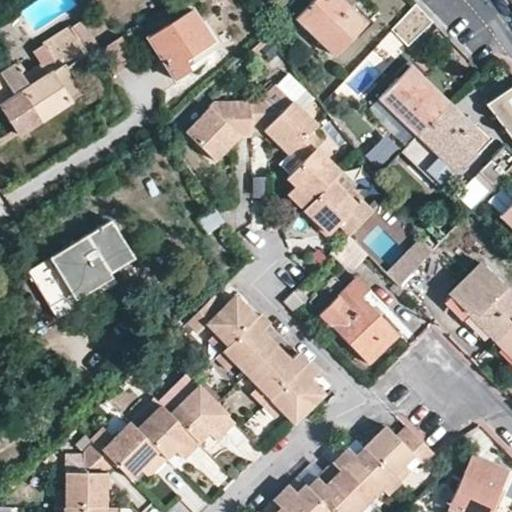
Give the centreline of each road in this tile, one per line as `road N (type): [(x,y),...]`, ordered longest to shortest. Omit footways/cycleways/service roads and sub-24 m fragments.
road 1 (residential): [(263,261),(268,301),(359,400)]
road 2 (residential): [(226,511),(359,400)]
road 3 (residential): [(386,403),(427,370),(445,367),(511,424)]
